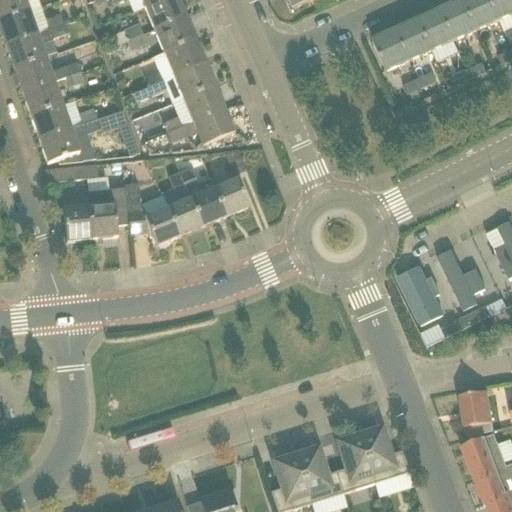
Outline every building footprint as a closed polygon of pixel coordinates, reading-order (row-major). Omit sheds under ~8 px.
[(0,0),(0,22),(40,8),(37,0),(0,0)] [(109,0),(113,8),(128,2),(127,0),(109,0)] [(139,0),(143,10),(166,0),(139,0)] [(185,20),(176,0),(166,0),(143,10),(153,33),(185,20)] [(289,0),(294,12),(322,0),(289,0)] [(478,33),(499,23),(488,0),(469,0),(463,3),(477,33),(478,33)] [(511,0),(488,0),(499,23),(511,17),(511,0)] [(454,44),(455,43),(460,55),(482,45),(478,33),(477,33),(463,3),(441,13),(454,44)] [(0,22),(0,34),(5,48),(48,32),(45,22),(40,8),(0,22)] [(418,23),(432,54),(454,44),(441,13),(418,23)] [(45,22),(48,32),(63,27),(60,17),(45,22)] [(195,43),(185,20),(153,33),(163,57),(195,43)] [(409,64),(432,54),(418,23),(396,34),(409,64)] [(13,72),(46,60),(41,48),(53,44),(53,43),(67,37),(63,27),(48,32),(5,48),(13,72)] [(124,34),(128,44),(143,37),(139,28),(124,34)] [(373,44),(387,75),(409,64),(396,34),(373,44)] [(147,48),(143,37),(128,44),(132,54),(147,48)] [(204,66),(195,43),(163,57),(172,79),(204,66)] [(502,67),(511,62),(511,52),(498,59),(502,67)] [(22,95),(54,84),(51,75),(46,60),(13,72),(22,95)] [(62,71),(65,80),(80,75),(77,66),(62,71)] [(214,89),(204,66),(172,79),(182,102),(214,89)] [(482,66),(468,73),(471,81),(486,75),(482,66)] [(471,81),(468,73),(453,79),(457,88),(471,81)] [(143,80),(147,90),(162,84),(159,74),(143,80)] [(80,75),(65,80),(68,91),(84,85),(80,75)] [(418,82),(421,90),(435,84),(431,76),(418,82)] [(421,90),(418,82),(403,89),(406,97),(421,90)] [(30,119),(62,107),(54,85),(54,84),(22,95),(30,119)] [(166,94),(162,84),(147,90),(151,100),(166,94)] [(192,126),(224,113),(214,89),(182,102),(192,126)] [(38,142),(70,131),(62,107),(30,119),(38,142)] [(82,127),(97,121),(94,113),(79,118),(82,127)] [(202,150),(234,137),(224,113),(192,126),(182,130),(167,137),(171,147),(196,136),(202,150)] [(38,142),(47,167),(79,156),(75,143),(100,133),(101,136),(128,127),(123,114),(97,123),(97,121),(82,127),(71,132),(70,131),(38,142)] [(182,130),(178,120),(162,127),(167,137),(182,130)] [(246,173),(238,154),(223,155),(233,179),(246,173)] [(85,170),(86,183),(97,182),(97,177),(96,168),(85,170)] [(86,183),(85,170),(58,172),(60,186),(86,183)] [(179,175),(203,229),(226,220),(213,191),(214,191),(210,182),(198,187),(191,171),(179,175)] [(167,211),(179,239),(203,229),(179,175),(168,180),(173,191),(161,196),(163,200),(167,211)] [(249,210),(237,182),(214,191),(213,191),(226,220),(249,210)] [(150,237),(155,249),(179,239),(167,211),(163,200),(141,209),(138,188),(124,189),(125,193),(128,228),(129,239),(150,237)] [(88,209),(92,243),(117,240),(116,229),(128,228),(125,193),(87,197),(88,209)] [(62,212),(66,246),(92,243),(88,209),(87,197),(73,198),(74,210),(62,212)] [(498,231),(506,249),(496,254),(510,282),(511,281),(511,228),(510,226),(498,231)] [(437,261),(464,315),(478,308),(474,299),(486,293),(477,273),(464,279),(452,254),(437,261)] [(420,270),(397,281),(420,330),(423,335),(439,328),(447,324),(435,301),(441,298),(432,281),(427,284),(420,270)] [(491,319),(486,309),(463,320),(468,330),(491,319)] [(463,320),(441,331),(445,340),(446,341),(465,332),(468,330),(463,320)] [(482,437),(486,436),(494,434),(487,395),(460,400),(467,441),(468,440),(482,438),(482,437)] [(409,476),(401,454),(389,458),(381,433),(360,440),(375,487),(409,476)] [(487,441),(486,436),(482,437),(482,438),(468,440),(467,441),(468,448),(462,451),(474,483),(507,470),(494,438),(487,441)] [(338,446),(344,465),(346,471),(336,475),(343,497),(375,487),(360,440),(338,446)] [(325,478),(323,472),(317,453),(296,459),(311,507),(343,497),(336,475),(325,478)] [(274,466),(280,485),(282,491),(270,495),(276,511),(294,511),(311,507),(296,459),(274,466)] [(511,467),(507,470),(474,483),(483,507),(485,506),(485,505),(511,494),(511,467)] [(511,511),(511,494),(485,505),(485,506),(487,511),(511,511)] [(202,511),(233,511),(228,496),(200,505),(202,511)]
